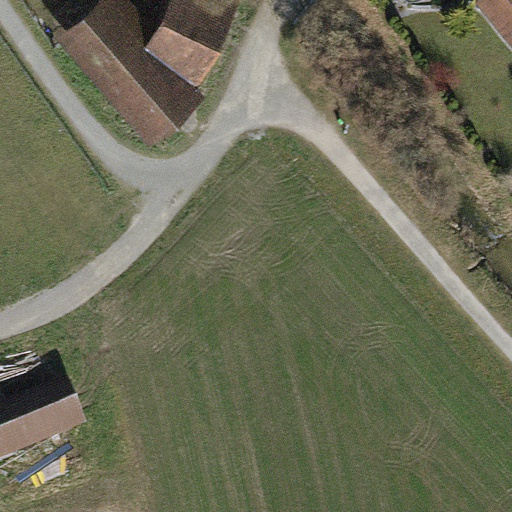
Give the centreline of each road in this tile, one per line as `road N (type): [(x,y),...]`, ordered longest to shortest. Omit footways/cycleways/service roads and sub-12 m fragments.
road 1 (track): [(0,2),(122,165),(184,187),(120,255),(0,332)]
road 2 (track): [(511,340),(316,123),(252,81)]
road 3 (residential): [(286,0),(223,136),(184,187)]
